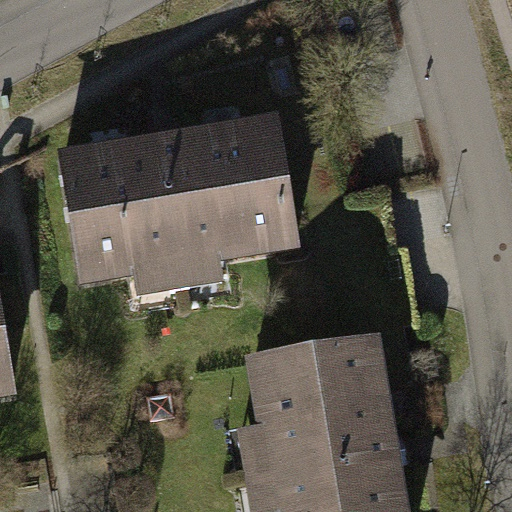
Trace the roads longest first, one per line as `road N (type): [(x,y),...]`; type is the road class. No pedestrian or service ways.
road 1 (residential): [(442,0),(480,143),(511,396)]
road 2 (residential): [(0,70),(129,0)]
